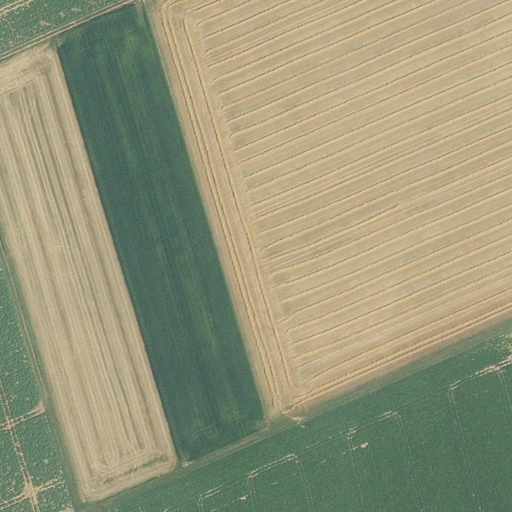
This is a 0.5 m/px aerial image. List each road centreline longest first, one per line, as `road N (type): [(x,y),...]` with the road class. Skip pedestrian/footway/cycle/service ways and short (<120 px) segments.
road 1 (track): [(107,504),(511,325)]
road 2 (track): [(77,511),(0,245)]
road 3 (track): [(0,57),(131,0)]
